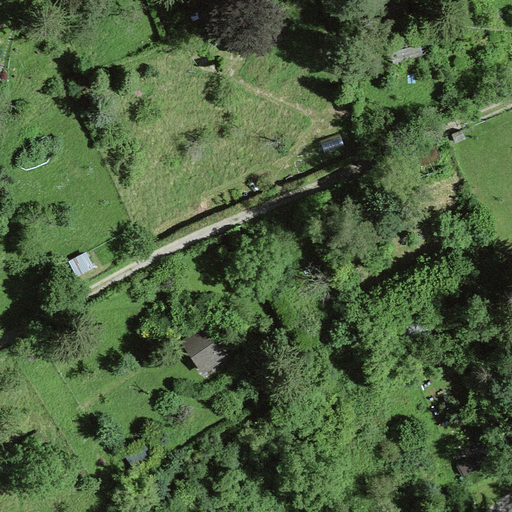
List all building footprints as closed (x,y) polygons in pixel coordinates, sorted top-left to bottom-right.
[(221,0),(219,0),(203,5),(207,19),(226,13),(221,0)] [(400,0),(388,0),(381,3),(383,11),(402,5),(400,0)] [(402,5),(383,11),(388,25),(407,18),(402,5)] [(95,269),(86,254),(69,263),(77,279),(95,269)] [(495,283),(482,290),(487,301),(500,294),(495,283)] [(432,335),(424,321),(401,335),(409,349),(432,335)] [(206,335),(189,347),(194,353),(210,342),(206,335)] [(210,342),(194,353),(203,367),(220,356),(210,342)] [(154,459),(142,442),(123,456),(135,472),(154,459)]
